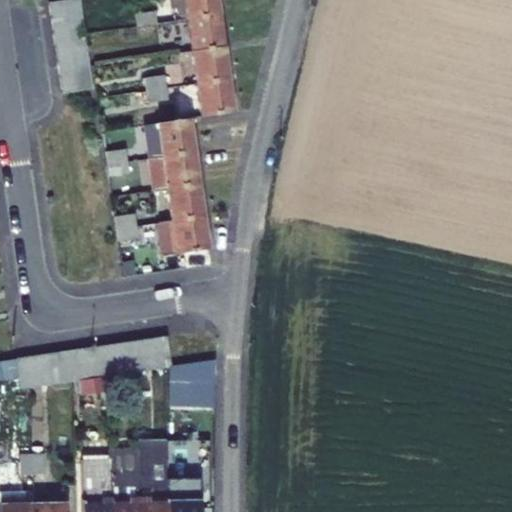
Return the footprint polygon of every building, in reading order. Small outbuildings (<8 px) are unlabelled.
[(81,0),(52,0),(54,13),(83,10),(81,0)] [(220,0),(174,0),(176,19),(189,18),(222,14),(220,0)] [(157,8),(137,10),(138,23),(158,21),(157,8)] [(83,10),(54,13),(56,28),(84,25),(83,10)] [(222,14),(189,18),(192,50),(225,46),(222,14)] [(158,21),(138,23),(140,35),(160,33),(158,21)] [(84,25),(56,28),(57,43),(86,40),(84,25)] [(86,40),(57,43),(59,59),(88,56),(86,40)] [(225,46),(192,50),(195,82),(229,78),(225,46)] [(88,56),(59,59),(61,74),(89,71),(88,56)] [(89,71),(61,74),(62,89),(91,86),(89,71)] [(164,72),(144,74),(145,86),(165,84),(164,72)] [(229,78),(195,82),(199,114),(232,111),(229,78)] [(165,84),(145,86),(147,99),(167,97),(165,84)] [(192,115),(157,119),(161,153),(195,149),(192,115)] [(122,144),(102,146),(103,158),(123,157),(122,144)] [(195,149),(161,153),(164,186),(199,183),(195,149)] [(123,157),(103,158),(104,171),(124,169),(123,157)] [(199,183),(164,186),(168,220),(202,216),(199,183)] [(128,212),(108,214),(110,227),(129,224),(128,212)] [(202,216),(168,220),(156,221),(159,253),(206,248),(202,216)] [(129,224),(110,227),(111,239),(131,237),(129,224)] [(136,345),(140,372),(156,370),(152,343),(136,345)] [(122,347),(126,374),(140,372),(136,345),(122,347)] [(106,349),(110,376),(126,374),(122,347),(106,349)] [(90,351),(93,378),(110,376),(106,349),(90,351)] [(75,353),(79,380),(93,378),(90,351),(75,353)] [(61,355),(65,382),(79,380),(75,353),(61,355)] [(46,356),(49,384),(65,382),(61,355),(46,356)] [(213,355),(168,361),(167,403),(212,403),(213,355)] [(30,358),(34,386),(49,384),(46,356),(30,358)] [(19,388),(34,386),(30,358),(15,360),(19,388)] [(15,360),(0,362),(0,374),(2,390),(19,388),(15,360)] [(156,453),(128,454),(129,479),(129,511),(156,511),(156,494),(156,472),(156,453)] [(26,465),(27,484),(38,484),(38,464),(26,465)] [(14,465),(14,485),(27,484),(26,465),(14,465)] [(167,472),(156,472),(156,494),(166,494),(167,472)] [(129,511),(129,479),(102,480),(102,511),(129,511)] [(102,511),(102,480),(73,480),(73,511),(102,511)]
